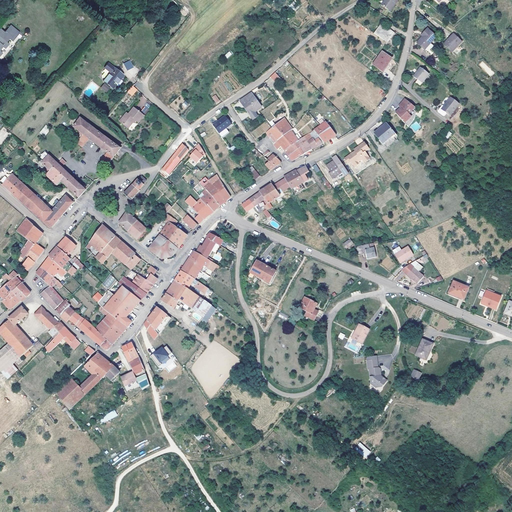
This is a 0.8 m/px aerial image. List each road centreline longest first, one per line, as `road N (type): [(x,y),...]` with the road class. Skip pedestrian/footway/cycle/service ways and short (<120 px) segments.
road 1 (tertiary): [(511,337),(220,215)]
road 2 (residential): [(289,171),(353,138),(382,110),(402,64),(413,0)]
road 3 (track): [(130,334),(166,436),(219,511)]
road 4 (tertiary): [(33,295),(103,356),(137,326),(171,276)]
road 5 (track): [(365,0),(270,73)]
